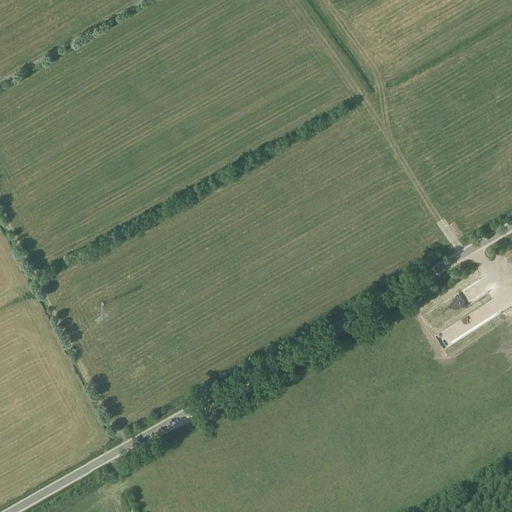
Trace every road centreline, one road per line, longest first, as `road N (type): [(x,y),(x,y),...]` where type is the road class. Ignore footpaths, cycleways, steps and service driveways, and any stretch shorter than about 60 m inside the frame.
road 1 (unclassified): [(17,511),(511,223)]
road 2 (track): [(347,81),(370,99),(463,253)]
